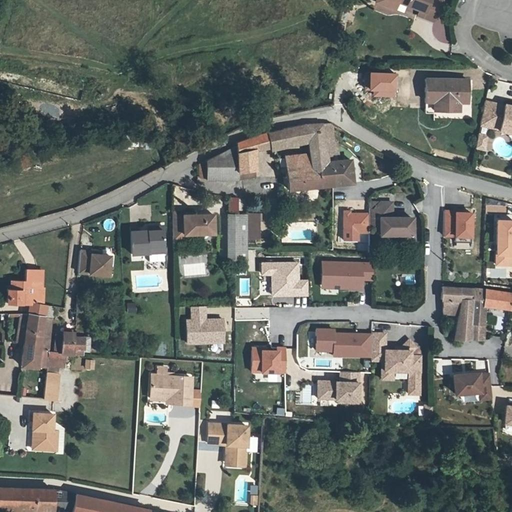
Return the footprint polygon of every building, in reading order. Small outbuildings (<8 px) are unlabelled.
[(376,0),(375,5),(392,11),(400,5),(416,13),(428,17),(434,0),(376,0)] [(371,91),(374,91),(374,96),(394,96),(395,91),(396,91),(397,74),(372,74),(371,91)] [(426,106),(438,106),(438,99),(453,99),(461,100),(462,77),(420,76),(418,98),(427,98),(426,106)] [(453,107),(453,99),(438,99),(438,106),(453,107)] [(479,102),(472,125),(481,128),(487,105),(479,102)] [(463,104),(462,114),(470,115),(471,105),(463,104)] [(498,107),(487,105),(481,128),(491,131),(491,132),(501,134),(507,131),(511,132),(511,109),(498,106),(498,107)] [(309,139),(311,153),(288,156),(286,157),(290,190),(332,188),(331,171),(327,171),(326,164),(323,141),(321,125),(307,124),(309,139)] [(309,139),(307,124),(292,127),(293,139),(294,142),(309,139)] [(321,125),(323,141),(332,140),(330,125),(321,125)] [(236,145),(236,154),(253,150),(284,143),(284,140),(293,139),(292,127),(268,131),(236,143),(236,145)] [(511,132),(507,131),(501,134),(500,137),(504,141),(511,143),(511,132)] [(478,137),(470,134),(466,148),(475,150),(478,137)] [(236,145),(205,160),(207,179),(238,176),(238,169),(236,154),(236,145)] [(236,154),(238,169),(255,167),(253,150),(236,154)] [(207,179),(205,160),(199,164),(199,177),(207,179)] [(331,171),(332,188),(351,187),(350,164),(326,164),(327,171),(331,171)] [(255,167),(238,169),(238,176),(255,175),(255,167)] [(229,210),(238,210),(239,194),(230,194),(229,210)] [(371,212),(366,212),(366,227),(377,228),(377,244),(388,244),(388,236),(398,236),(398,245),(409,245),(409,220),(389,219),(389,204),(378,204),(371,212)] [(184,210),(173,210),(174,236),(184,236),(184,232),(214,232),(214,212),(184,213),(184,210)] [(247,211),(228,210),(227,256),(245,256),(247,211)] [(247,239),(270,239),(270,236),(259,236),(260,217),(262,217),(262,211),(248,210),(247,245),(247,239)] [(362,232),(363,214),(347,214),(347,212),(340,212),(340,239),(353,239),(353,232),(362,232)] [(441,236),(452,237),(452,243),(468,243),(469,214),(453,213),(453,212),(441,212),(441,236)] [(504,266),(505,255),(511,255),(511,225),(511,221),(495,221),(494,265),(504,266)] [(164,227),(149,227),(131,227),(131,250),(164,249),(164,227)] [(80,250),(78,273),(108,275),(110,255),(91,254),(91,251),(80,250)] [(371,262),(327,261),(326,288),(360,289),(360,280),(370,281),(371,262)] [(307,295),(307,281),(297,281),(297,263),(261,264),(261,274),(272,274),(272,295),(284,295),(284,292),(292,292),(292,295),(307,295)] [(37,273),(34,289),(40,290),(42,271),(26,270),(26,273),(37,273)] [(37,273),(26,273),(25,281),(11,280),(11,288),(7,288),(7,302),(31,304),(32,302),(39,304),(40,290),(34,289),(37,273)] [(459,315),(454,340),(467,340),(480,340),(483,305),(511,309),(511,299),(511,294),(489,291),(441,287),(441,301),(443,301),(442,314),(459,315)] [(76,312),(85,312),(85,295),(76,295),(76,310),(76,312)] [(43,305),(39,304),(32,302),(31,304),(30,313),(41,316),(43,305)] [(127,302),(127,312),(136,312),(136,302),(127,302)] [(189,306),(189,319),(185,320),(185,343),(223,342),(223,319),(205,319),(204,306),(189,306)] [(25,343),(30,313),(21,312),(18,342),(25,343)] [(41,316),(30,313),(26,342),(22,365),(48,365),(50,351),(43,351),(35,351),(41,318),(41,316)] [(53,320),(41,318),(35,351),(43,351),(50,351),(53,320)] [(370,355),(370,334),(333,333),(334,329),(315,329),(315,349),(332,350),(331,354),(370,355)] [(55,339),(55,351),(65,351),(71,351),(71,336),(72,331),(58,331),(56,339),(55,339)] [(384,334),(370,334),(370,355),(370,361),(381,361),(381,371),(392,371),(409,371),(408,394),(419,394),(419,360),(413,360),(409,356),(409,352),(415,347),(409,339),(400,347),(400,350),(394,350),(384,350),(384,334)] [(71,336),(71,351),(80,352),(83,352),(83,350),(90,350),(90,337),(71,336)] [(276,350),(250,350),(250,369),(284,370),(284,348),(276,347),(276,350)] [(409,356),(419,356),(419,353),(418,350),(415,347),(409,352),(409,356)] [(50,351),(48,365),(65,365),(65,351),(55,351),(50,351)] [(392,371),(381,371),(381,379),(392,379),(392,371)] [(357,404),(358,373),(337,372),(337,381),(326,381),(325,398),(335,398),(335,403),(357,404)] [(149,374),(148,392),(170,394),(170,402),(200,404),(200,392),(187,391),(188,377),(149,374)] [(478,400),(490,399),(487,375),(475,376),(475,374),(450,378),(453,396),(477,393),(478,400)] [(325,398),(326,381),(318,381),(317,398),(325,398)] [(45,382),(43,397),(58,398),(59,383),(45,382)] [(170,394),(148,392),(148,397),(164,399),(163,402),(169,402),(170,394)] [(425,416),(426,405),(418,404),(417,415),(425,416)] [(511,406),(502,404),(500,421),(511,423),(511,406)] [(37,429),(36,448),(56,449),(57,429),(52,429),(53,422),(53,413),(33,412),(32,429),(33,429),(37,429)] [(55,422),(53,422),(52,429),(57,429),(56,449),(56,451),(63,452),(64,427),(55,422)] [(209,444),(227,445),(231,446),(230,465),(245,466),(247,427),(210,425),(209,444)] [(0,507),(51,509),(52,489),(45,489),(0,486),(0,507)] [(71,510),(75,494),(52,489),(51,509),(71,510)] [(159,511),(75,494),(71,510),(70,511),(159,511)]
